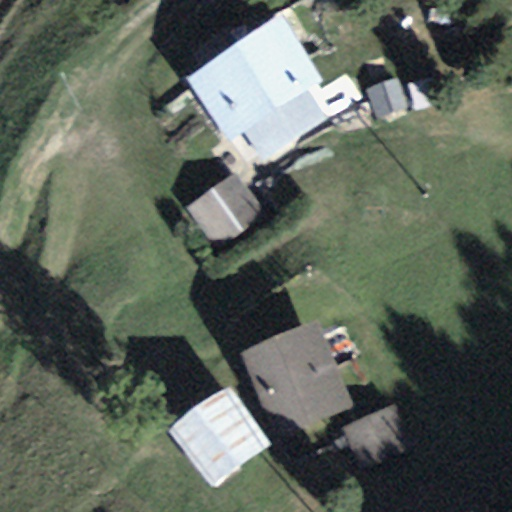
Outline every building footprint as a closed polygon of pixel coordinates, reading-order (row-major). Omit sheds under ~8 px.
[(267,16),(171,80),(215,146),(311,82),(267,16)] [(234,177),(183,211),(216,259),(267,225),(234,177)] [(311,326),(235,360),(274,448),(350,415),(311,326)] [(212,393),(155,442),(208,503),(264,454),(212,393)] [(401,410),(354,435),(378,479),(425,453),(401,410)]
